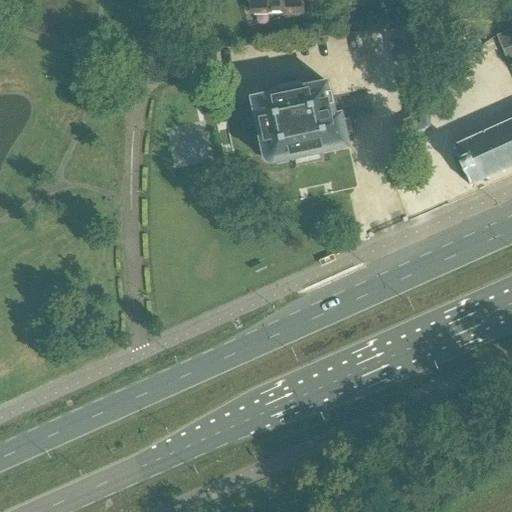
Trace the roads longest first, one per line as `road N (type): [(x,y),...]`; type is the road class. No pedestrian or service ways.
road 1 (primary): [(511,229),(0,456)]
road 2 (primary): [(45,511),(511,305)]
road 3 (residential): [(133,144),(140,92),(170,0)]
